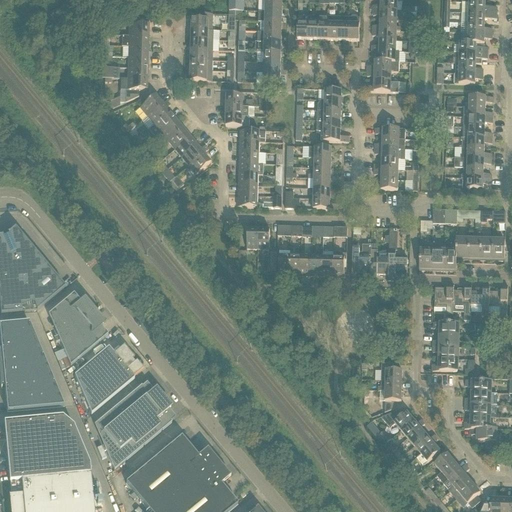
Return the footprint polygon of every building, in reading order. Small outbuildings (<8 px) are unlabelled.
[(373,6),(373,12),(402,12),(401,0),(381,0),(382,1),(381,1),(381,7),(373,6)] [(229,3),(229,16),(235,16),(236,11),(242,12),(242,2),(236,1),(229,3)] [(259,2),(259,13),(266,13),(282,13),(282,3),(266,2),(259,2)] [(469,4),(469,14),(497,15),(497,9),(485,9),(485,4),(469,4)] [(411,5),(411,13),(417,13),(420,13),(420,5),(411,5)] [(403,12),(402,12),(373,12),(373,17),(380,17),(380,22),(397,23),(403,23),(403,12)] [(266,13),(259,13),(258,23),(265,23),(282,24),(282,13),(266,13)] [(497,15),(469,14),(468,24),(485,25),(485,20),(497,20),(497,15)] [(192,31),(212,32),(213,15),(201,15),(200,21),(192,21),(192,31)] [(303,17),(303,24),(298,24),(297,40),(308,41),(308,17),(303,17)] [(319,18),(308,17),(308,41),(318,41),(319,18)] [(350,18),(349,18),(348,42),(359,42),(360,19),(358,19),(356,17),(352,17),(350,18)] [(319,18),(318,41),(328,41),(329,18),(319,18)] [(329,18),(328,41),(338,41),(339,18),(329,18)] [(349,18),(339,18),(338,41),(348,42),(349,18)] [(397,23),(380,22),(380,27),(373,27),(372,32),(396,33),(400,33),(400,29),(397,28),(397,23)] [(282,24),(265,23),(265,33),(281,34),(282,24)] [(485,25),(468,24),(468,34),(492,35),(492,30),(485,30),(485,25)] [(129,37),(148,37),(149,26),(129,26),(129,37)] [(212,32),(192,31),(191,41),(213,42),(214,32),(212,32)] [(396,33),(372,32),(372,37),(380,38),(380,42),(396,43),(396,33)] [(265,33),(258,33),(258,43),(260,43),(281,44),(281,34),(265,33)] [(468,34),(468,44),(468,45),(476,45),(483,46),(484,46),(484,40),(492,40),(492,35),(468,34)] [(148,37),(129,37),(122,37),(122,48),(128,48),(148,48),(148,37)] [(213,42),(191,41),(191,51),(213,52),(213,42)] [(372,47),(372,52),(396,53),(396,43),(380,42),(379,47),(372,47)] [(281,44),(260,43),(260,50),(257,50),(257,53),(264,53),(281,54),(281,44)] [(468,45),(468,44),(460,44),(460,55),(488,55),(488,50),(483,50),(483,46),(476,45),(468,45)] [(128,48),(128,59),(147,59),(148,48),(128,48)] [(213,52),(191,51),(191,62),(213,62),(213,52)] [(372,52),(372,58),(379,58),(379,62),(379,63),(391,63),(391,64),(396,64),(399,64),(399,53),(396,53),(372,52)] [(264,53),(264,64),(280,64),(281,54),(264,53)] [(488,55),(460,55),(459,65),(476,65),(481,65),(482,60),(487,61),(488,55)] [(128,59),(128,70),(147,70),(147,59),(128,59)] [(213,62),(191,62),(190,72),(212,73),(213,62)] [(379,63),(379,62),(375,62),(375,68),(367,67),(367,73),(391,73),(399,74),(399,64),(396,64),(391,64),(391,63),(379,63)] [(280,64),(264,64),(264,74),(280,74),(280,64)] [(476,65),(459,65),(455,65),(455,75),(483,76),(483,70),(475,70),(476,65)] [(102,69),(101,79),(105,80),(111,80),(113,80),(113,69),(102,69)] [(128,70),(127,80),(147,81),(147,70),(128,70)] [(212,73),(190,72),(190,83),(212,83),(212,73)] [(237,73),(237,77),(237,84),(238,84),(246,84),(246,77),(243,77),(243,73),(237,73)] [(391,73),(367,73),(367,78),(375,78),(374,83),(391,84),(391,73)] [(280,74),(264,74),(263,85),(280,85),(280,74)] [(455,75),(455,86),(475,86),(475,81),(483,81),(483,76),(455,75)] [(127,80),(121,80),(120,91),(125,91),(125,104),(138,98),(138,92),(146,92),(147,81),(127,80)] [(363,88),(363,93),(367,93),(391,94),(397,94),(397,91),(395,89),(396,84),(391,84),(374,83),(374,88),(367,88),(363,88)] [(319,91),(319,102),(341,102),(342,92),(319,91)] [(226,107),(243,107),(243,97),(226,96),(226,107)] [(162,106),(162,105),(155,97),(140,109),(147,118),(162,106)] [(469,109),(485,109),(486,104),(493,104),(493,99),(469,98),(469,109)] [(162,105),(162,106),(147,118),(154,126),(169,114),(166,110),(170,106),(166,102),(162,105)] [(319,102),(318,112),(341,113),(341,102),(319,102)] [(226,107),(226,117),(248,117),(249,108),(246,108),(243,108),(243,107),(226,107)] [(485,109),(469,109),(464,108),(464,119),(493,119),(493,114),(485,114),(485,109)] [(317,112),(317,116),(317,122),(341,123),(341,113),(318,112),(317,112)] [(169,114),(154,126),(149,130),(155,138),(160,134),(161,134),(176,122),(169,114)] [(248,117),(226,117),(226,128),(249,129),(249,118),(248,118),(248,117)] [(493,119),(464,119),(463,129),(464,129),(485,129),(485,125),(493,125),(493,119)] [(183,130),(176,122),(161,134),(168,143),(183,130)] [(317,122),(317,132),(340,133),(341,123),(317,122)] [(464,129),(463,139),(492,140),(492,135),(485,134),(485,129),(464,129)] [(183,130),(168,143),(174,151),(189,139),(183,130)] [(405,141),(405,131),(375,130),(375,135),(383,136),(383,141),(405,141)] [(240,132),(240,143),(259,144),(265,144),(266,133),(259,133),(240,132)] [(340,133),(317,132),(316,143),(323,143),(349,144),(349,138),(340,138),(340,133)] [(189,139),(174,151),(181,159),(196,147),(189,139)] [(492,140),(463,139),(461,139),(461,142),(462,142),(462,149),(484,150),(484,145),(492,145),(492,140)] [(405,141),(383,141),(382,145),(375,145),(375,150),(405,151),(405,141)] [(259,144),(240,143),(240,154),(259,155),(259,144)] [(199,151),(196,147),(181,159),(188,168),(203,155),(208,151),(205,147),(199,151)] [(332,149),(309,149),(309,159),(315,159),(331,160),(332,149)] [(484,150),(462,149),(462,156),(461,156),(461,159),(462,159),(492,160),(492,155),(484,155),(484,150)] [(405,151),(375,150),(375,156),(382,156),(382,161),(398,161),(398,162),(405,162),(405,151)] [(240,154),(239,165),(258,165),(259,155),(240,154)] [(210,164),(203,155),(188,168),(195,176),(210,164)] [(315,159),(314,170),(331,170),(331,160),(315,159)] [(492,160),(462,159),(462,162),(464,164),(463,170),(484,170),(484,165),(491,166),(492,160)] [(374,166),(374,171),(398,172),(405,172),(405,162),(398,162),(398,161),(382,161),(382,166),(374,166)] [(162,175),(167,171),(160,162),(155,167),(162,175)] [(258,165),(239,165),(239,176),(258,176),(263,176),(263,166),(258,166),(258,165)] [(286,169),(286,175),(286,179),(297,179),(297,175),(292,175),(292,169),(286,169)] [(314,170),(314,175),(308,175),(308,180),(314,180),(331,180),(331,170),(314,170)] [(484,170),(463,170),(463,175),(461,177),(461,180),(463,180),(491,181),(491,175),(483,175),(484,170)] [(174,179),(167,171),(162,175),(169,184),(174,179)] [(398,172),(374,171),(374,176),(382,176),(381,181),(398,182),(398,172)] [(258,176),(239,176),(239,187),(258,187),(258,176)] [(174,179),(171,182),(176,187),(178,190),(183,186),(181,183),(176,178),(174,179)] [(314,180),(314,190),(330,190),(331,180),(314,180)] [(491,181),(463,180),(463,190),(483,191),(483,186),(491,186),(491,181)] [(398,182),(381,181),(381,186),(374,186),(374,192),(398,192),(398,182)] [(239,187),(238,197),(258,198),(258,187),(239,187)] [(330,190),(314,190),(314,200),(330,201),(330,190)] [(258,198),(238,197),(238,209),(263,209),(263,206),(257,204),(258,198)] [(282,199),(275,198),(274,198),(273,210),(281,210),(282,199)] [(294,200),(286,199),(285,210),(293,210),(294,200)] [(330,201),(314,200),(313,211),(338,212),(338,206),(330,206),(330,201)] [(433,212),(433,223),(433,226),(445,226),(445,212),(433,212)] [(445,212),(445,226),(457,226),(457,224),(457,212),(445,212)] [(457,212),(457,224),(463,224),(463,220),(469,220),(469,213),(457,212)] [(481,213),(469,213),(469,220),(475,220),(475,224),(481,225),(481,213)] [(493,213),(481,213),(481,225),(487,225),(487,221),(493,221),(493,213)] [(505,213),(493,213),(493,221),(499,221),(499,225),(505,225),(505,213)] [(1,238),(0,237),(0,311),(0,316),(22,314),(22,309),(34,308),(36,313),(37,313),(65,289),(15,229),(9,235),(8,235),(9,237),(3,240),(2,237),(1,238)] [(389,276),(388,276),(388,282),(395,282),(395,276),(407,277),(407,261),(396,261),(396,252),(396,230),(390,230),(389,252),(389,261),(389,276)] [(258,251),(259,231),(248,231),(247,250),(258,251)] [(259,231),(258,251),(269,251),(270,232),(259,231)] [(456,241),(456,245),(456,253),(456,259),(457,259),(468,259),(468,242),(456,241)] [(468,242),(468,259),(480,260),(480,242),(468,242)] [(492,242),(480,242),(480,260),(492,260),(492,242)] [(505,243),(492,242),(492,260),(505,260),(505,243)] [(444,253),(444,271),(456,271),(457,259),(456,259),(456,253),(456,245),(451,245),(451,253),(444,253)] [(360,256),(360,251),(353,251),(352,281),(359,281),(359,275),(370,276),(371,276),(371,260),(371,251),(372,246),(362,246),(362,256),(360,256)] [(371,276),(370,276),(370,282),(377,282),(377,276),(388,276),(389,276),(389,261),(389,252),(378,254),(378,252),(371,251),(371,260),(371,276)] [(432,270),(432,253),(420,252),(419,270),(432,270)] [(318,259),(312,259),(311,278),(322,278),(323,259),(323,253),(318,253),(318,259)] [(333,259),(333,279),(344,279),(345,261),(346,261),(346,256),(343,256),(340,254),(334,253),(333,259)] [(444,253),(432,253),(432,270),(444,271),(444,253)] [(290,277),(290,258),(279,258),(278,277),(290,277)] [(290,258),(290,277),(300,278),(301,258),(290,258)] [(301,258),(300,278),(311,278),(312,259),(301,258)] [(333,259),(323,259),(322,278),(333,279),(333,259)] [(453,292),(454,292),(454,286),(447,286),(447,292),(435,292),(434,307),(446,307),(446,316),(448,316),(447,324),(453,324),(453,316),(453,314),(453,307),(453,292)] [(465,292),(454,292),(453,292),(453,307),(453,314),(464,314),(464,322),(471,323),(471,308),(471,293),(472,293),(472,287),(465,286),(465,292)] [(483,293),(472,293),(471,293),(471,308),(483,308),(482,317),(489,317),(489,308),(489,293),(490,293),(490,287),(483,287),(483,293)] [(501,293),(490,293),(489,293),(489,308),(501,309),(500,318),(507,318),(508,288),(501,287),(501,293)] [(50,315),(48,317),(55,333),(70,368),(108,337),(100,327),(103,324),(102,324),(94,315),(85,304),(85,303),(82,305),(74,296),(50,315)] [(499,325),(499,326),(507,326),(507,318),(499,318),(499,325)] [(0,380),(1,389),(2,389),(5,389),(7,413),(64,408),(29,324),(0,326),(0,336),(1,351),(0,350),(0,380)] [(453,324),(447,324),(434,324),(434,330),(441,330),(440,336),(458,337),(459,325),(453,324)] [(433,342),(433,348),(458,349),(458,337),(440,336),(440,342),(433,342)] [(113,353),(124,347),(121,343),(111,349),(113,353)] [(458,349),(433,348),(433,354),(440,354),(440,360),(457,361),(458,349)] [(108,349),(74,377),(91,415),(134,379),(133,378),(141,371),(135,364),(135,365),(132,362),(133,361),(124,350),(115,357),(114,356),(108,349)] [(83,357),(86,361),(98,353),(95,349),(83,357)] [(457,361),(440,360),(440,366),(433,366),(432,373),(457,373),(457,361)] [(382,365),(381,382),(402,382),(402,372),(398,372),(398,365),(382,365)] [(378,392),(380,392),(402,393),(402,382),(381,382),(381,388),(378,388),(378,392)] [(491,382),(466,382),(466,388),(473,388),(473,394),(490,395),(491,382)] [(141,387),(102,419),(102,420),(109,428),(103,433),(108,440),(102,444),(102,445),(114,471),(172,423),(171,422),(164,414),(169,410),(170,409),(172,408),(156,390),(155,391),(153,392),(149,396),(142,388),(141,387)] [(402,393),(380,392),(380,402),(385,402),(385,414),(395,410),(395,403),(401,403),(402,393)] [(465,400),(465,406),(490,407),(490,395),(473,394),(472,400),(465,400)] [(490,407),(465,406),(465,412),(472,412),(472,418),(490,419),(490,407)] [(398,412),(388,416),(381,419),(390,430),(395,425),(401,432),(414,422),(407,414),(402,418),(398,412)] [(62,418),(4,423),(10,483),(11,497),(11,499),(12,511),(94,511),(90,466),(74,427),(62,418)] [(490,419),(472,418),(472,424),(465,424),(465,430),(472,431),(479,431),(479,430),(489,431),(489,430),(490,419)] [(417,425),(414,422),(401,432),(408,440),(420,430),(425,426),(421,421),(417,425)] [(371,424),(367,427),(372,433),(375,429),(371,424)] [(420,430),(408,440),(414,448),(427,437),(420,430)] [(479,431),(472,431),(471,436),(478,436),(478,443),(486,443),(486,450),(500,450),(501,443),(496,443),(496,431),(489,430),(489,431),(479,430),(479,431)] [(386,445),(389,442),(392,440),(385,433),(379,438),(386,445)] [(427,437),(414,448),(421,456),(433,445),(438,441),(434,437),(430,441),(427,437)] [(229,511),(238,505),(221,485),(230,478),(207,450),(198,458),(181,438),(125,484),(148,511),(229,511)] [(389,442),(386,445),(392,453),(396,450),(397,449),(395,445),(393,447),(389,442)] [(433,445),(421,456),(417,459),(424,467),(440,453),(433,445)] [(442,474),(454,463),(447,455),(435,466),(442,474)] [(409,466),(402,458),(399,461),(397,463),(403,470),(409,466)] [(454,463),(442,474),(437,478),(443,485),(460,471),(454,463)] [(414,471),(409,466),(403,470),(412,481),(416,478),(411,473),(414,471)] [(460,471),(443,485),(448,491),(447,491),(450,494),(467,479),(464,475),(469,471),(466,466),(460,471)] [(420,483),(416,478),(412,481),(421,491),(424,489),(419,483),(420,483)] [(467,479),(450,494),(456,501),(474,487),(467,479)] [(474,487),(456,501),(463,509),(464,508),(468,505),(477,497),(480,495),(474,487)] [(440,502),(433,494),(430,497),(436,505),(440,502)] [(480,511),(501,511),(502,501),(491,500),(491,506),(484,506),(480,511)] [(502,501),(501,511),(511,511),(511,501),(502,501)] [(440,502),(436,505),(442,511),(443,511),(446,510),(440,502)]
